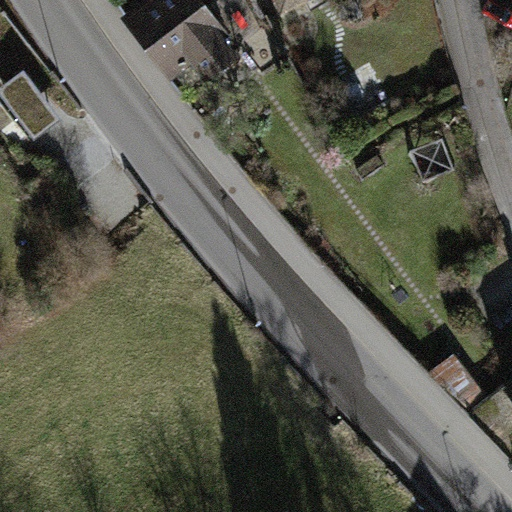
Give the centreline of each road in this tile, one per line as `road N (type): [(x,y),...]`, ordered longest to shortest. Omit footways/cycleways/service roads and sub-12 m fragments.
road 1 (tertiary): [(483,511),(250,269),(46,0)]
road 2 (residential): [(460,0),(511,182)]
